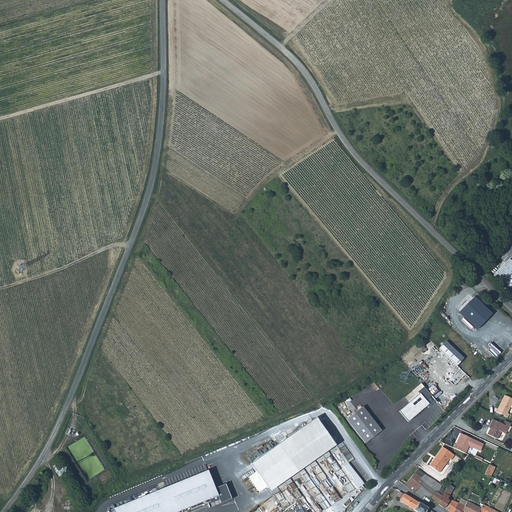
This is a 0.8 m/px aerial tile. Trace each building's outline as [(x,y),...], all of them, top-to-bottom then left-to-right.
[(507,272),(503,276),(511,286),(511,271),(509,274),(507,272)] [(472,297),(457,312),(476,329),(490,313),(472,297)] [(437,348),(456,365),(463,358),(444,340),(437,348)] [(398,411),(407,422),(428,405),(419,394),(398,411)] [(511,399),(503,395),(494,412),(506,418),(508,414),(506,413),(511,400),(511,399)] [(362,407),(346,420),(365,443),(381,431),(362,407)] [(505,421),(504,421),(503,423),(502,425),(492,419),(488,427),(489,428),(487,434),(497,439),(500,432),(505,435),(509,426),(510,424),(505,421)] [(254,470),(270,490),(333,441),(317,421),(254,470)] [(455,443),(453,448),(465,453),(468,446),(469,446),(480,451),(483,444),(472,439),(472,438),(461,433),(456,444),(455,443)] [(332,446),(322,452),(325,458),(330,455),(333,461),(339,458),(338,455),(337,455),(332,446)] [(435,459),(434,458),(429,466),(439,473),(449,459),(450,460),(454,456),(442,447),(437,453),(439,454),(435,459)] [(365,482),(361,476),(349,461),(344,465),(355,478),(353,479),(359,487),(365,482)] [(485,474),(490,476),(494,467),(489,464),(485,474)] [(417,470),(413,474),(422,481),(430,487),(435,481),(424,474),(417,470)] [(208,471),(113,510),(113,511),(180,511),(218,497),(221,503),(231,499),(225,484),(215,488),(208,471)] [(413,474),(404,485),(412,492),(422,481),(413,474)] [(422,481),(412,492),(419,497),(422,494),(436,504),(437,503),(441,497),(444,491),(440,488),(437,493),(430,487),(422,481)] [(441,497),(437,503),(444,508),(449,500),(446,498),(453,488),(448,484),(447,486),(444,491),(441,497)] [(414,510),(416,511),(424,511),(427,508),(399,491),(397,496),(401,499),(399,501),(414,510)] [(451,500),(445,509),(449,511),(460,511),(461,510),(463,506),(466,501),(460,498),(457,503),(451,500)] [(466,500),(466,501),(463,506),(474,511),(478,511),(479,511),(480,508),(466,500)]
